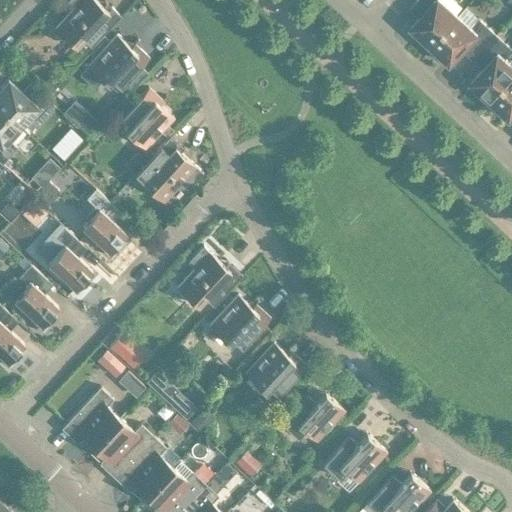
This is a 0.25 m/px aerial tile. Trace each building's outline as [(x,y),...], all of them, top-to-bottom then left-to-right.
[(106,10),(95,0),(67,0),(65,3),(72,9),(55,28),(75,46),(81,39),(90,47),(119,15),(110,6),(106,10)] [(415,0),(415,1),(425,10),(409,27),(418,34),(415,38),(426,48),(457,15),(440,0),(415,0)] [(474,56),(495,34),(465,6),(457,15),(426,48),(438,59),(441,56),(449,63),(464,47),(474,56)] [(151,26),(137,42),(145,49),(159,34),(151,26)] [(116,34),(87,65),(108,84),(112,80),(119,87),(147,57),(138,48),(135,51),(116,34)] [(474,93),(486,104),(511,75),(511,66),(504,59),(511,50),(511,49),(495,34),(474,56),(485,65),(469,82),(477,90),(474,93)] [(511,114),(511,75),(486,104),(497,114),(500,111),(508,119),(511,114)] [(0,86),(0,109),(19,126),(30,114),(39,122),(54,106),(32,86),(24,94),(7,79),(0,86)] [(157,96),(147,87),(119,117),(127,124),(123,128),(144,147),(172,116),(154,99),(157,96)] [(0,161),(1,163),(16,147),(7,139),(19,126),(0,109),(0,161)] [(179,144),(169,135),(133,174),(162,201),(179,182),(186,189),(201,172),(175,148),(179,144)] [(85,222),(79,228),(110,257),(121,244),(122,241),(122,237),(125,233),(107,217),(116,208),(94,188),(85,198),(93,205),(85,214),(84,218),(85,222)] [(19,217),(35,208),(24,191),(9,200),(19,217)] [(63,245),(45,265),(76,293),(87,281),(88,277),(88,273),(91,270),(73,253),(82,244),(63,227),(54,236),(63,245)] [(228,269),(202,245),(187,262),(193,268),(176,287),(196,305),(203,298),(212,306),(241,275),(232,266),(228,269)] [(15,279),(13,277),(0,291),(0,293),(12,304),(12,303),(42,330),(53,317),(54,314),(54,310),(57,306),(39,290),(48,281),(29,264),(15,279)] [(256,311),(237,294),(208,325),(229,344),(233,340),(240,347),(268,317),(259,308),(256,311)] [(0,359),(8,367),(19,354),(20,351),(20,347),(23,343),(5,327),(14,318),(0,304),(0,359)] [(130,347),(134,342),(122,331),(109,346),(133,368),(142,357),(130,347)] [(265,392),(269,388),(276,395),(304,364),(295,355),(292,359),(273,341),(244,372),(265,392)] [(138,375),(151,383),(160,368),(147,360),(138,375)] [(93,446),(119,418),(106,405),(112,398),(99,386),(60,428),(75,442),(84,437),(93,446)] [(324,391),(313,403),(304,394),(279,421),(296,436),(303,429),(315,440),(343,409),(324,391)] [(113,477),(152,435),(140,423),(133,430),(119,418),(93,446),(103,455),(98,463),(113,477)] [(366,432),(355,444),(346,436),(321,462),(338,477),(345,470),(357,481),(385,450),(366,432)] [(146,495),(172,467),(158,454),(165,447),(152,435),(113,477),(128,491),(136,486),(146,495)] [(150,511),(178,511),(205,483),(192,472),(185,479),(172,467),(146,495),(155,503),(151,511),(150,511)] [(365,501),(376,511),(385,511),(388,509),(391,511),(407,511),(429,489),(409,471),(399,483),(389,475),(365,501)] [(220,511),(210,503),(217,495),(205,483),(178,511),(220,511)] [(353,491),(341,505),(348,511),(364,511),(370,506),(353,491)] [(467,511),(452,498),(444,506),(435,497),(421,511),(467,511)]
